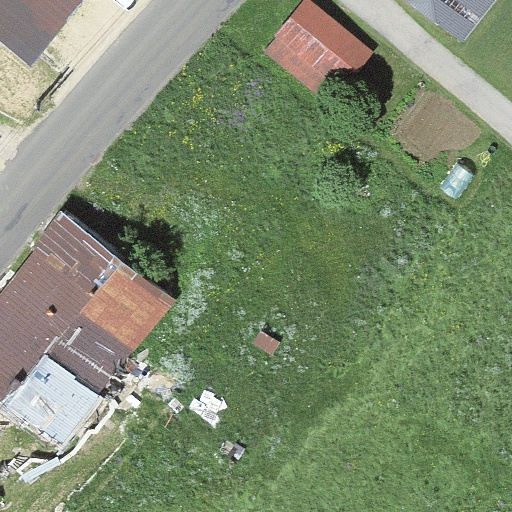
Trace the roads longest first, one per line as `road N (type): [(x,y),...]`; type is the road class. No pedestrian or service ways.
road 1 (secondary): [(0,236),(117,89),(201,0)]
road 2 (unknown): [(402,0),(511,113)]
